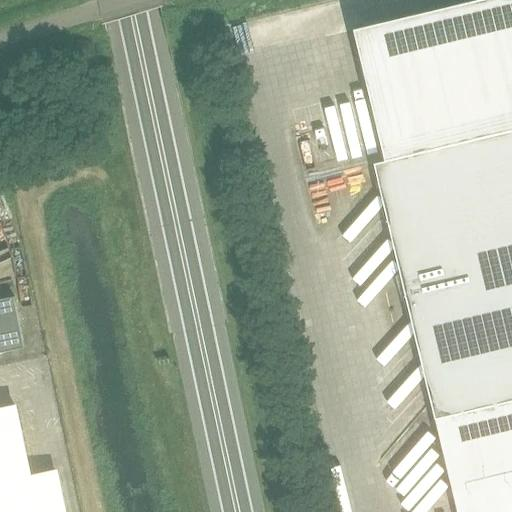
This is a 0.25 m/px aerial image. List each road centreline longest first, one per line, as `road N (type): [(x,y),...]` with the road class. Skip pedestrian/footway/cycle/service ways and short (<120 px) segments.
road 1 (primary): [(236,511),(128,0)]
road 2 (unclassified): [(0,45),(144,0)]
